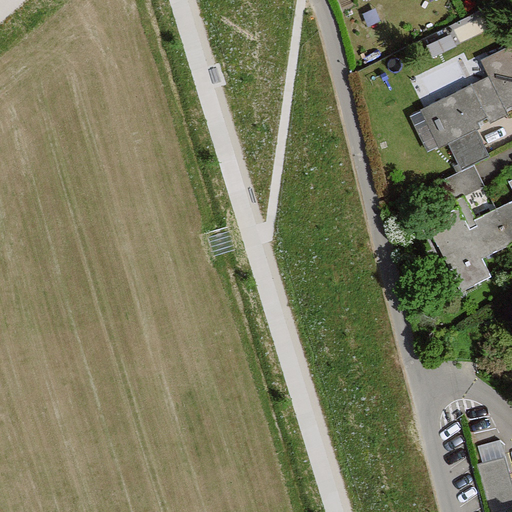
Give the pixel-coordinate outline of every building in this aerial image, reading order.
[(449,144),(479,129),(481,128),(479,122),(511,106),(511,44),(481,60),(489,76),(430,105),(449,144)] [(449,144),(462,172),(475,165),(492,157),(479,129),(449,144)] [(458,201),(465,197),(486,187),(475,165),(462,172),(446,179),(458,201)] [(478,225),(476,219),(465,197),(458,201),(461,207),(471,228),(478,225)] [(511,201),(497,209),(511,238),(511,201)] [(471,228),(461,207),(428,223),(440,246),(447,241),(460,268),(452,272),(462,292),(492,276),(484,258),(511,244),(511,238),(497,209),(476,219),(478,225),(471,228)] [(447,241),(440,246),(452,272),(460,268),(447,241)] [(511,511),(511,480),(505,456),(478,464),(490,511),(511,511)]
